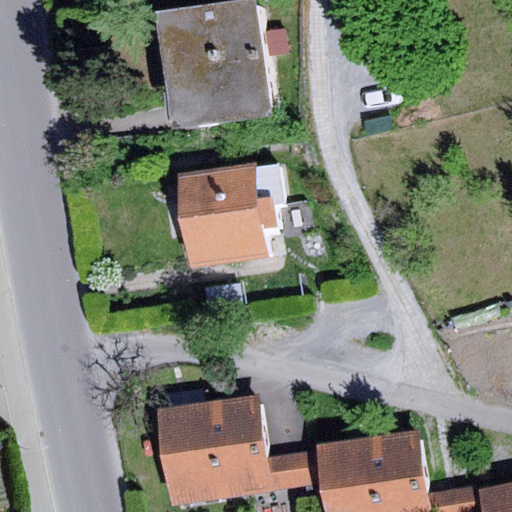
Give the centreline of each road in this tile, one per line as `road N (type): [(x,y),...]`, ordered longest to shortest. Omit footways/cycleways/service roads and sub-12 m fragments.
road 1 (residential): [(0,3),(62,371),(99,511)]
road 2 (track): [(425,406),(411,325),(327,145),(317,0)]
